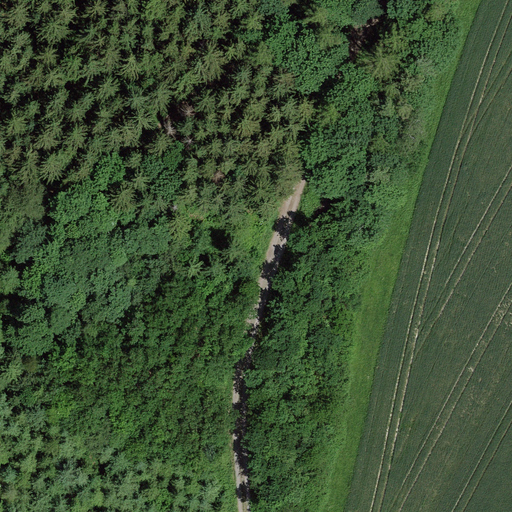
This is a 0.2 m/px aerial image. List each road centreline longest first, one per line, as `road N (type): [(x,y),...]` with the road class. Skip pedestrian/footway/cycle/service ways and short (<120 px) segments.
road 1 (track): [(246,511),(240,399),(262,315),(332,85),(382,0)]
road 2 (track): [(332,85),(246,61),(0,233)]
